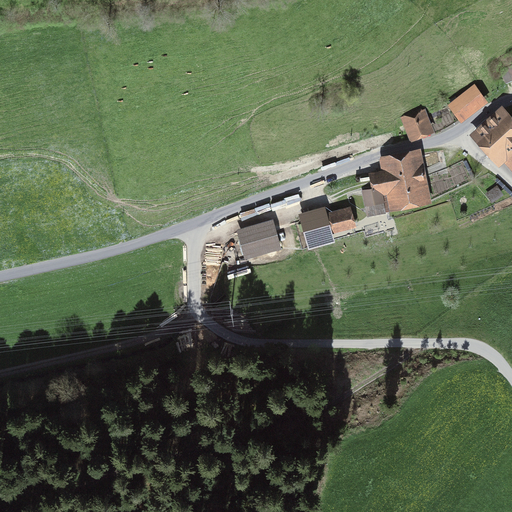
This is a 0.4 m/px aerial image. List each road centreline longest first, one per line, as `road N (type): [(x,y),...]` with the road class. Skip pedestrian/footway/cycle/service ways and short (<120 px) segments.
road 1 (unclassified): [(511,378),(470,344),(231,337),(194,304),(193,224)]
road 2 (unclassified): [(511,100),(453,133),(193,224)]
road 3 (track): [(180,511),(166,485),(172,459),(305,415),(427,343)]
road 4 (track): [(202,317),(0,374)]
road 5 (unclassified): [(193,224),(0,276)]
road 6 (track): [(44,511),(172,459)]
